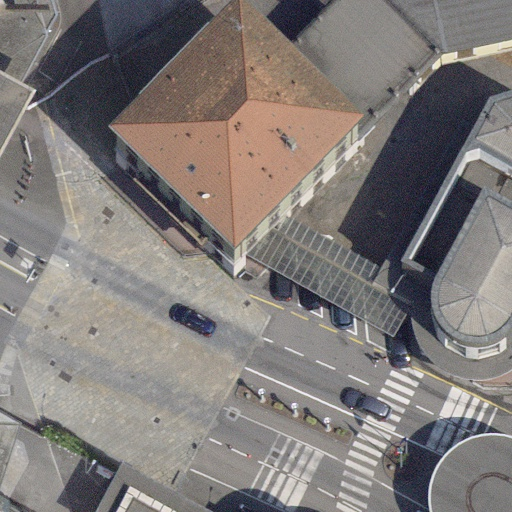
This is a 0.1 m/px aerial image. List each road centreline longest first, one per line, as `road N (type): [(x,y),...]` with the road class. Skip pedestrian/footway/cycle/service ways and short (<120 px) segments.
road 1 (primary): [(511,448),(401,386),(258,338),(0,231)]
road 2 (primary): [(0,346),(354,511)]
